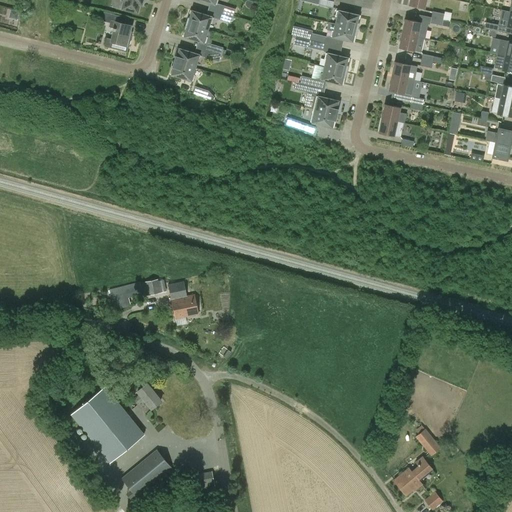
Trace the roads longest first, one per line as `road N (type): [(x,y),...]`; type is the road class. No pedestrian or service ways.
road 1 (unclassified): [(235,511),(217,409),(202,376),(181,357),(106,324),(0,323)]
road 2 (residential): [(386,0),(356,143),(511,180)]
road 3 (residential): [(0,37),(133,69),(151,56),(168,0)]
